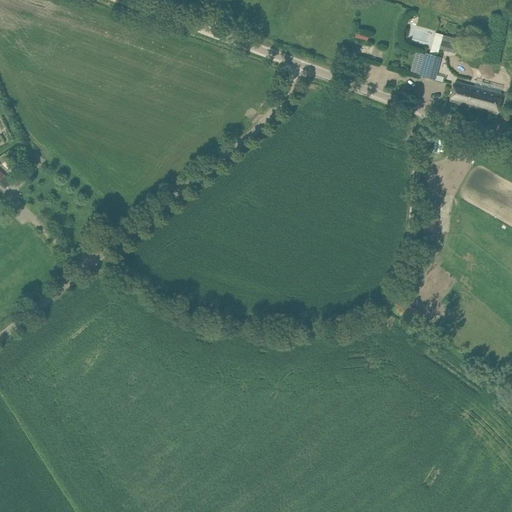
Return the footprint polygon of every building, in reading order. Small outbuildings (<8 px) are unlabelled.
[(369,41),(371,35),(357,31),(355,37),(369,41)] [(442,40),(440,48),(452,51),(454,43),(442,40)] [(426,52),(420,75),(435,79),(440,56),(426,52)] [(455,82),(450,101),(497,114),(503,95),(455,82)] [(0,184),(5,189),(12,181),(0,170),(0,184)] [(425,208),(424,212),(427,215),(426,231),(436,232),(439,202),(429,201),(428,208),(425,208)]
